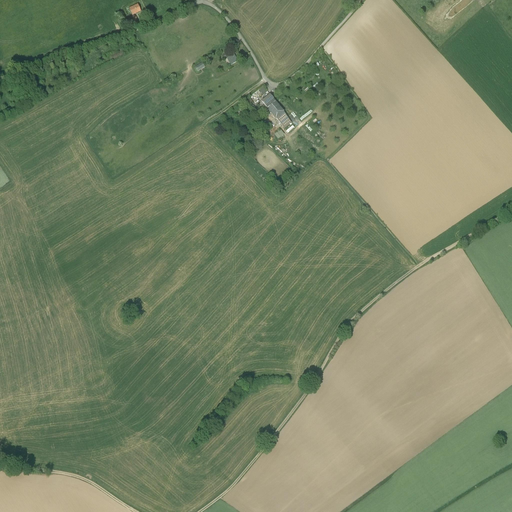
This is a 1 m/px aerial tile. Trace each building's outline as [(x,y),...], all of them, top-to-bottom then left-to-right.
[(138,5),(129,8),(132,15),(140,11),(138,5)] [(227,58),(231,65),(238,61),(234,54),(227,58)] [(202,63),(195,68),(197,72),(205,67),(202,63)] [(291,122),(287,117),(284,112),(270,95),(262,102),(259,104),(263,109),(265,107),(275,119),(276,119),(284,128),(291,122)] [(262,124),(259,128),(265,132),(268,127),(262,124)] [(274,134),(278,139),(283,136),(284,135),(281,130),(279,131),(274,134)]
